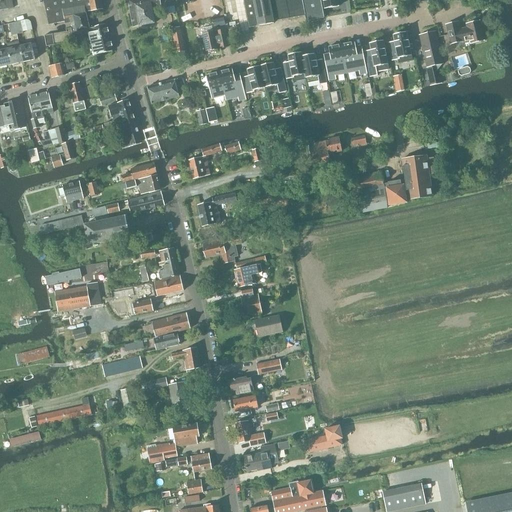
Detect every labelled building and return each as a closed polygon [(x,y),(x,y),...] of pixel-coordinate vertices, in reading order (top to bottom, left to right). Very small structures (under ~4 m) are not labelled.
[(92,33),(94,28),(90,29),(86,13),(86,12),(102,9),(100,0),(42,0),(48,25),(65,22),(65,24),(70,23),(71,28),(66,29),(66,32),(44,36),(46,47),(69,43),(69,40),(74,39),(74,37),(89,34),(92,33)] [(128,0),(133,28),(155,24),(152,8),(161,6),(160,0),(128,0)] [(305,16),(301,0),(243,0),(249,28),(274,23),(273,22),(305,16)] [(322,0),(325,9),(338,6),(337,1),(340,0),(322,0)] [(20,21),(14,23),(17,34),(23,33),(20,21)] [(459,30),(457,22),(445,25),(450,45),(462,42),(462,40),(469,38),(471,44),(484,41),(479,21),(466,24),(467,28),(459,30)] [(17,34),(14,23),(9,24),(11,36),(17,34)] [(92,33),(89,34),(94,56),(112,51),(111,48),(112,46),(111,43),(109,42),(107,34),(108,32),(108,29),(106,28),(105,24),(93,27),(94,28),(92,33)] [(184,52),(179,27),(172,28),(176,53),(184,52)] [(202,35),(206,52),(228,47),(224,30),(202,35)] [(406,32),(393,35),(394,42),(388,43),(392,61),(398,60),(398,63),(412,61),(406,32)] [(419,35),(427,68),(431,86),(441,83),(437,65),(443,64),(436,32),(419,35)] [(383,41),(369,44),(371,50),(365,52),(370,77),(377,76),(376,72),(388,69),(383,41)] [(354,42),(341,45),(347,73),(359,71),(359,75),(367,74),(362,49),(356,50),(354,42)] [(35,43),(20,47),(23,62),(35,59),(34,54),(38,53),(35,43)] [(341,45),(328,47),(330,55),(324,56),(328,81),(336,80),(335,76),(347,73),(341,45)] [(20,47),(8,49),(11,65),(23,62),(20,47)] [(8,49),(0,50),(0,67),(11,65),(8,49)] [(301,53),(288,55),(289,62),(283,63),(286,79),(292,78),(293,82),(305,79),(306,79),(302,57),(301,53)] [(302,57),(306,79),(305,79),(306,83),(318,81),(319,85),(327,83),(322,60),(316,61),(315,54),(302,57)] [(66,63),(49,67),(52,78),(65,75),(64,71),(74,68),(73,63),(66,65),(66,63)] [(273,63),(260,66),(265,88),(266,93),(278,90),(279,93),(286,92),(280,68),(275,70),(273,63)] [(260,66),(247,70),(249,76),(243,78),(247,94),(254,92),(254,91),(265,88),(260,66)] [(470,68),(467,67),(459,69),(458,71),(459,75),(461,76),(469,74),(471,71),(470,68)] [(232,69),(219,72),(225,96),(224,96),(225,101),(238,98),(239,102),(246,100),(240,76),(234,77),(232,69)] [(219,72),(206,76),(212,99),(224,96),(225,96),(219,72)] [(402,75),(393,76),(396,92),(405,90),(402,75)] [(147,88),(152,104),(179,97),(174,80),(147,88)] [(69,86),(75,112),(86,110),(79,83),(69,86)] [(49,93),(38,95),(42,110),(52,108),(49,93)] [(97,100),(99,107),(117,101),(114,94),(97,100)] [(42,110),(38,95),(28,97),(32,113),(33,112),(34,114),(36,114),(35,112),(42,110)] [(0,107),(0,127),(8,125),(9,130),(27,126),(21,100),(9,103),(10,107),(5,108),(5,106),(0,107)] [(97,135),(116,129),(135,123),(128,100),(108,107),(111,119),(113,118),(115,124),(105,127),(104,125),(95,128),(97,135)] [(213,107),(205,109),(208,122),(216,120),(213,107)] [(204,109),(195,111),(198,125),(207,123),(204,109)] [(135,123),(116,129),(123,149),(142,143),(135,123)] [(66,142),(63,134),(61,127),(48,131),(53,145),(66,142)] [(350,139),(352,146),(366,143),(365,136),(350,139)] [(308,142),(312,167),(321,165),(321,166),(324,166),(323,164),(330,163),(328,155),(341,151),(339,137),(328,139),(328,141),(314,144),(313,141),(308,142)] [(68,164),(76,162),(70,142),(48,148),(54,168),(68,164)] [(225,147),(227,155),(241,150),(238,143),(225,147)] [(203,157),(188,161),(193,179),(210,175),(206,159),(209,159),(208,156),(222,152),(220,145),(201,150),(203,157)] [(28,151),(31,163),(39,161),(36,149),(28,151)] [(251,151),(254,163),(262,161),(259,149),(251,151)] [(402,159),(405,180),(400,181),(400,180),(388,183),(383,184),(387,206),(389,205),(389,206),(406,203),(406,200),(407,200),(432,197),(429,175),(435,174),(433,158),(427,158),(426,156),(402,159)] [(125,183),(157,175),(154,163),(128,170),(129,174),(120,177),(122,184),(125,183)] [(345,179),(349,196),(350,202),(359,201),(361,214),(387,208),(383,184),(381,172),(345,179)] [(157,175),(125,183),(127,189),(139,186),(141,195),(160,190),(157,175)] [(83,192),(82,193),(79,182),(62,186),(66,202),(83,198),(82,195),(84,194),(83,192)] [(99,196),(95,183),(87,186),(90,199),(99,196)] [(285,188),(254,194),(255,203),(249,204),(252,218),(258,217),(257,211),(288,205),(285,188)] [(127,201),(130,211),(131,214),(164,205),(161,192),(127,201)] [(236,201),(234,194),(212,199),(213,202),(198,206),(202,225),(204,227),(220,223),(217,209),(220,208),(219,205),(236,201)] [(129,236),(127,223),(125,216),(126,216),(125,215),(124,216),(121,217),(118,204),(107,207),(108,214),(117,212),(118,218),(112,219),(84,225),(85,226),(89,245),(116,239),(129,237),(130,237),(130,236),(129,236)] [(93,210),(94,216),(106,213),(105,207),(93,210)] [(84,225),(82,215),(39,227),(42,237),(85,226),(84,225)] [(235,261),(234,258),(238,257),(235,245),(242,244),(240,236),(202,244),(205,258),(222,254),(224,264),(235,261)] [(134,253),(133,248),(115,251),(116,256),(134,253)] [(159,251),(163,265),(177,262),(174,248),(159,251)] [(265,257),(235,264),(237,269),(256,265),(261,264),(266,262),(265,257)] [(177,262),(163,265),(164,270),(158,272),(160,280),(180,276),(177,262)] [(261,264),(256,265),(251,266),(234,270),(238,288),(255,284),(253,275),(262,273),(260,265),(261,264)] [(82,280),(79,269),(45,277),(48,287),(82,280)] [(147,273),(141,274),(143,283),(149,282),(147,273)] [(183,291),(180,276),(154,282),(155,289),(153,289),(153,291),(156,291),(157,296),(183,291)] [(101,305),(98,283),(86,284),(87,287),(54,292),(58,312),(101,305)] [(240,290),(242,298),(253,296),(252,288),(240,290)] [(253,296),(242,298),(241,298),(244,318),(262,314),(258,295),(253,296)] [(133,302),(135,315),(152,311),(150,299),(133,302)] [(187,313),(152,323),(155,337),(170,333),(171,334),(191,328),(190,327),(191,326),(190,323),(189,322),(187,313)] [(282,332),(279,316),(255,321),(258,337),(282,332)] [(84,329),(73,332),(74,338),(86,335),(84,329)] [(154,340),(157,351),(180,345),(177,334),(154,340)] [(127,349),(133,348),(133,350),(143,347),(141,341),(126,346),(127,349)] [(46,347),(22,353),(18,354),(21,365),(49,357),(46,347)] [(184,357),(186,371),(200,368),(196,348),(183,351),(183,352),(171,354),(172,359),(184,357)] [(102,366),(105,378),(143,368),(140,356),(102,366)] [(282,370),(280,360),(256,365),(258,375),(282,370)] [(229,381),(231,391),(237,390),(238,395),(253,391),(251,378),(247,379),(246,377),(229,381)] [(167,387),(166,379),(146,383),(148,391),(167,387)] [(189,407),(184,383),(169,386),(174,410),(189,407)] [(121,390),(124,408),(136,406),(132,388),(121,390)] [(256,396),(250,397),(233,401),(236,412),(258,407),(256,396)] [(88,398),(82,399),(81,399),(83,406),(36,416),(39,427),(91,415),(88,398)] [(27,399),(17,402),(19,408),(29,405),(27,399)] [(116,402),(112,402),(112,401),(106,402),(108,412),(113,411),(114,414),(118,414),(116,402)] [(265,406),(267,413),(280,410),(278,403),(265,406)] [(277,414),(265,417),(266,423),(278,420),(277,414)] [(37,426),(35,418),(34,417),(29,418),(31,428),(37,426)] [(249,442),(250,447),(256,445),(255,440),(252,441),(248,421),(235,424),(239,444),(249,442)] [(172,428),(175,444),(156,448),(155,445),(147,446),(149,461),(177,456),(176,447),(198,444),(196,437),(199,436),(197,423),(172,428)] [(308,453),(340,445),(342,445),(340,439),(342,439),(339,426),(325,429),(326,436),(305,441),(308,453)] [(286,436),(287,441),(294,439),(294,438),(306,435),(305,430),(293,433),(293,434),(286,436)] [(42,439),(40,432),(8,440),(10,448),(42,439)] [(257,438),(258,444),(273,441),(273,438),(275,438),(274,434),(257,438)] [(278,463),(276,452),(274,445),(261,448),(262,453),(245,457),(248,471),(263,468),(264,470),(271,468),(270,465),(278,463)] [(192,463),(193,473),(211,470),(209,454),(177,459),(178,466),(187,465),(187,463),(192,463)] [(155,464),(156,470),(159,469),(160,472),(164,471),(163,463),(155,464)] [(203,492),(201,480),(186,482),(188,494),(203,492)] [(325,506),(323,491),(313,493),(310,481),(298,484),(298,483),(288,485),(289,488),(271,492),(274,511),(295,511),(325,506)] [(382,493),(386,511),(387,511),(425,504),(421,485),(382,493)] [(511,511),(511,492),(465,502),(467,511),(511,511)]
